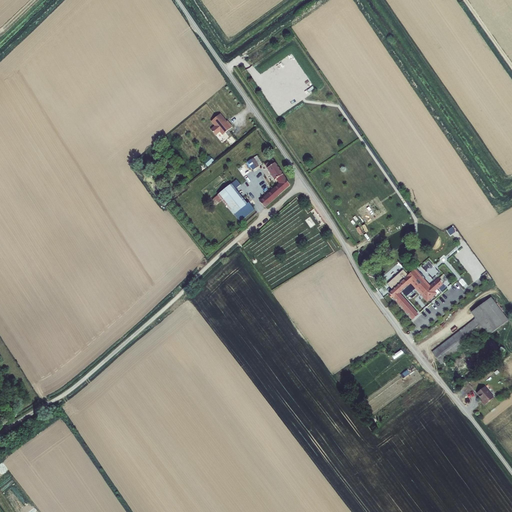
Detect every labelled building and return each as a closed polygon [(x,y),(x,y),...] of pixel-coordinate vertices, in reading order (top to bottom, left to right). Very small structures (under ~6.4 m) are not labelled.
[(226,121),(220,114),(211,122),(215,126),(211,130),(216,136),(220,132),(223,135),(232,127),(227,121),(227,122),(226,123),(225,121),(226,121)] [(208,167),(214,161),(209,156),(203,162),(208,167)] [(244,164),(250,173),(262,164),(257,156),(244,164)] [(265,165),(275,180),(277,179),(280,182),(277,184),(279,186),(260,202),(265,207),(290,185),(273,160),(265,165)] [(222,200),(234,215),(250,202),(246,197),(242,200),(234,191),(241,185),(242,186),(247,182),(244,177),(247,175),(240,164),(232,170),(238,180),(237,181),(237,180),(212,200),(216,205),(222,200)] [(393,290),(389,293),(391,295),(390,296),(391,298),(392,297),(413,320),(418,315),(399,294),(412,283),(423,295),(422,295),(427,301),(436,294),(435,292),(443,284),(438,279),(429,287),(414,271),(407,277),(403,272),(391,283),(395,288),(393,290)] [(476,319),(432,352),(441,365),(485,331),(489,336),(509,321),(491,298),(471,313),(476,319)] [(489,336),(449,367),(461,383),(501,352),(489,336)] [(424,391),(430,388),(425,380),(419,383),(424,391)] [(485,387),(477,393),(483,400),(481,402),(485,406),(494,398),(485,387)]
